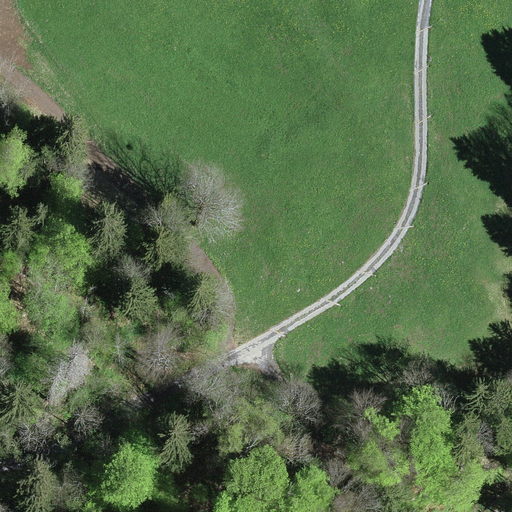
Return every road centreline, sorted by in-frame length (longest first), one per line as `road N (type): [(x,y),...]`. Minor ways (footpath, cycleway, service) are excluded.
road 1 (track): [(425,0),(411,209),(398,234),(345,288),(255,343)]
road 2 (track): [(255,343),(53,448),(0,465)]
road 3 (track): [(255,343),(308,417),(318,446),(315,511)]
